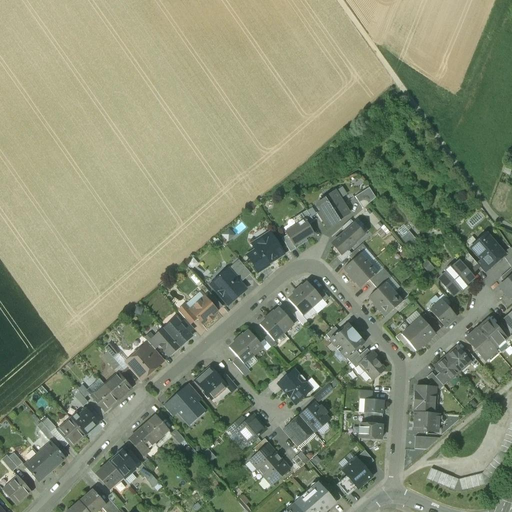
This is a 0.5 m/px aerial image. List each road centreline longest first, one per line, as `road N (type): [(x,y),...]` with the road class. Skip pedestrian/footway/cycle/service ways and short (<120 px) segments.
road 1 (track): [(341,0),(487,207),(511,224)]
road 2 (residential): [(403,369),(329,273),(313,265)]
road 3 (residential): [(313,265),(274,284),(210,344)]
road 4 (residential): [(391,494),(403,369)]
